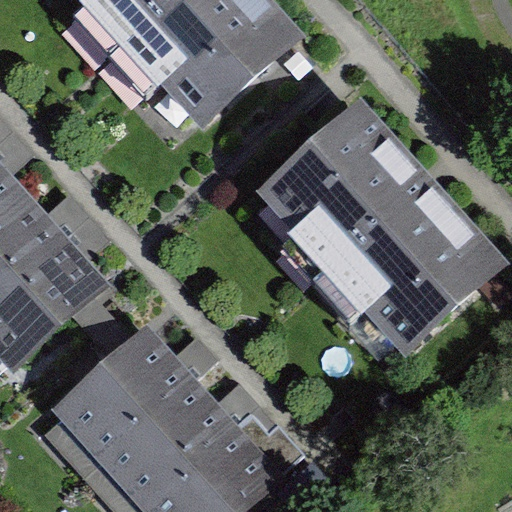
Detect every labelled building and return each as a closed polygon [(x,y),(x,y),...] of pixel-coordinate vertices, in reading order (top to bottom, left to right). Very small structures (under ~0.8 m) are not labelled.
[(304,55),(254,0),(74,0),(204,145),(304,55)] [(510,268),(362,107),(258,207),(402,371),(510,268)] [(0,224),(25,202),(0,173),(0,224)] [(0,305),(66,247),(25,202),(0,224),(0,305)] [(106,293),(66,247),(0,305),(0,352),(17,372),(106,293)] [(193,388),(149,339),(63,416),(107,465),(193,388)] [(153,511),(237,437),(193,388),(107,465),(149,511),(153,511)] [(252,511),(282,486),(237,437),(153,511),(252,511)]
